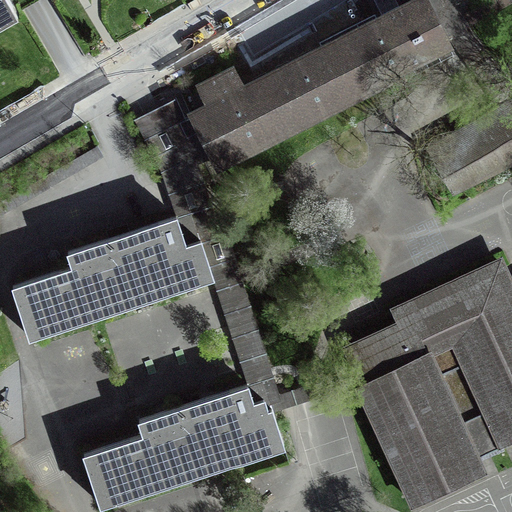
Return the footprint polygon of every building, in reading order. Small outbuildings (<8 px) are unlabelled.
[(0,0),(0,22),(1,22),(0,19),(0,11),(12,5),(8,0),(0,0)] [(212,154),(217,163),(390,75),(389,73),(449,42),(427,0),(413,0),(415,2),(244,88),(234,68),(208,81),(214,103),(178,121),(187,139),(175,145),(186,167),(212,154)] [(511,0),(483,0),(461,13),(451,0),(427,0),(449,42),(478,80),(481,78),(502,108),(511,102),(511,87),(469,25),(511,0)] [(511,155),(511,102),(502,108),(430,149),(453,189),(511,155)] [(73,265),(13,285),(29,336),(212,276),(190,210),(68,251),(73,265)] [(511,441),(511,289),(499,261),(393,311),(399,324),(344,350),(416,503),(483,472),(472,448),(482,444),(486,453),(511,441)] [(230,320),(255,313),(245,279),(220,286),(230,320)] [(84,453),(101,504),(284,444),(273,410),(262,378),(139,419),(144,433),(84,453)]
